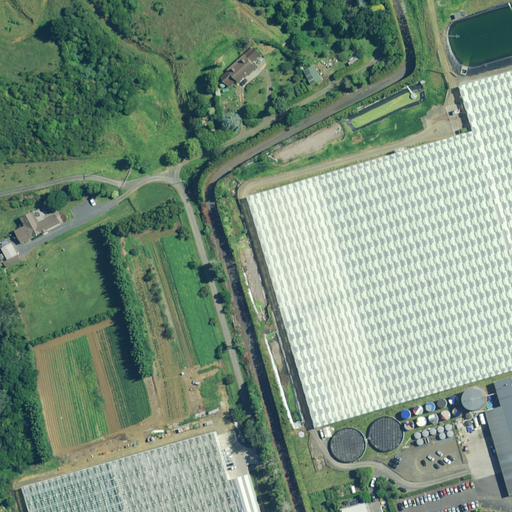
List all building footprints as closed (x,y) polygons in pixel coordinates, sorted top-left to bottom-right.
[(261,54),(254,46),(227,70),(228,72),(221,78),(229,87),(236,81),(238,83),(256,67),(252,63),(261,54)] [(357,58),(348,63),(350,66),(359,61),(357,58)] [(314,65),(303,70),(311,85),(321,80),(314,65)] [(511,76),(455,93),(511,283),(511,76)] [(511,374),(511,302),(462,136),(247,199),(316,433),(511,374)] [(15,231),(21,243),(41,233),(42,234),(48,231),(47,230),(61,223),(55,214),(39,222),(33,211),(26,215),(27,215),(20,218),(24,226),(15,231)] [(76,237),(74,234),(65,239),(67,243),(76,237)] [(18,256),(13,244),(2,249),(8,260),(4,262),(6,268),(22,261),(19,255),(18,256)] [(511,497),(511,376),(497,381),(504,407),(484,412),(507,499),(511,497)] [(470,410),(472,410),(473,410),(474,410),(475,410),(477,410),(479,409),(481,408),(482,407),(483,405),(484,403),(485,402),(485,400),(485,398),(484,396),(483,394),(482,393),(481,391),(480,390),(478,389),(476,389),(474,389),(472,389),(470,389),(469,390),(467,391),(466,392),(465,394),(464,395),(463,397),(463,399),(463,401),(463,403),(464,405),(465,406),(467,408),(468,409),(470,410)] [(380,451),(383,451),(384,452),(386,452),(389,451),(392,451),(394,449),(397,448),(399,446),(401,443),(402,440),(403,438),(403,435),(403,432),(402,429),(401,426),(399,424),(397,422),(394,420),(392,419),(389,418),(386,418),(383,418),(380,419),(377,420),(375,422),(373,424),(371,426),(370,429),(369,432),(369,435),(369,438),(370,441),(371,443),(373,446),(375,448),(377,449),(380,451)] [(353,462),(356,461),(357,460),(358,459),(361,457),(362,455),(364,452),(365,450),(365,447),(365,444),(365,441),(364,438),(362,435),(360,433),(358,431),(355,430),(352,429),(349,428),(346,428),(343,429),(341,430),(338,432),(336,434),(334,436),(332,439),(331,441),(331,444),(331,447),(332,450),(333,453),(334,456),(336,458),(339,460),(341,461),(344,462),(347,463),(350,463),(353,462)] [(20,490),(26,511),(234,511),(213,435),(20,490)] [(359,505),(358,499),(349,501),(351,508),(343,510),(343,511),(369,511),(368,503),(359,505)]
